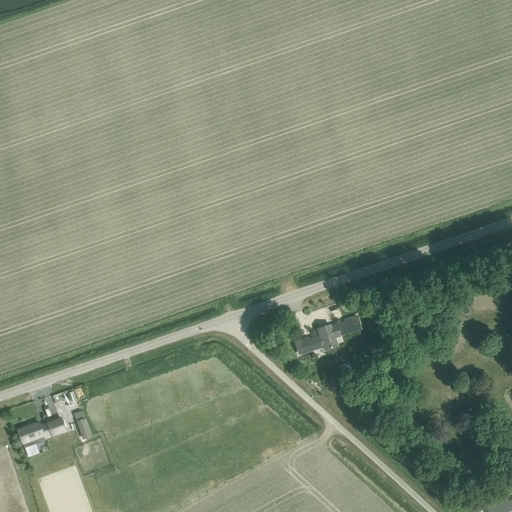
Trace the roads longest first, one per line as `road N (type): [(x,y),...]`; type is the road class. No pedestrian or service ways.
road 1 (unclassified): [(228,319),(511,222)]
road 2 (unclassified): [(431,511),(228,319)]
road 3 (unclassified): [(0,396),(228,319)]
